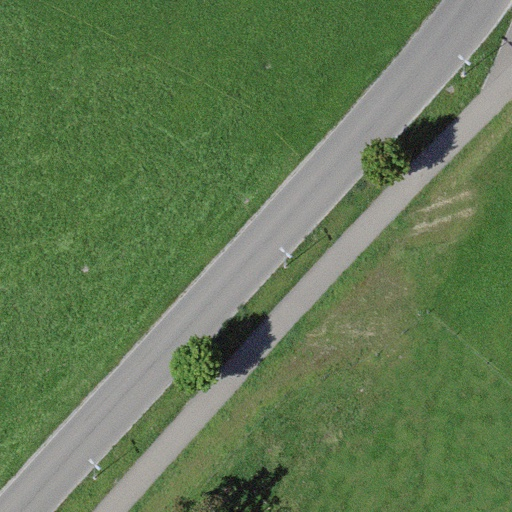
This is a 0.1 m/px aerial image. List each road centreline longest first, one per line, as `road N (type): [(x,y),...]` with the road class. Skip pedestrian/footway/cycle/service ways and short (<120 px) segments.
road 1 (residential): [(481,0),(27,511)]
road 2 (track): [(501,93),(123,511)]
